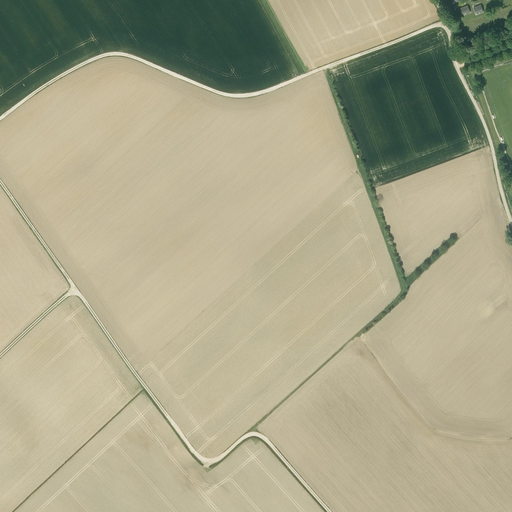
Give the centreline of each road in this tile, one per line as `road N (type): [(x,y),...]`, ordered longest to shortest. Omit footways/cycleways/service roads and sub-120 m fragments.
road 1 (track): [(445,21),(245,96),(130,55),(105,54),(0,118)]
road 2 (track): [(247,434),(401,290),(322,68)]
road 3 (track): [(247,434),(217,461),(200,459),(75,287)]
road 4 (unclassified): [(511,228),(488,135),(435,0)]
road 5 (track): [(75,287),(0,181)]
